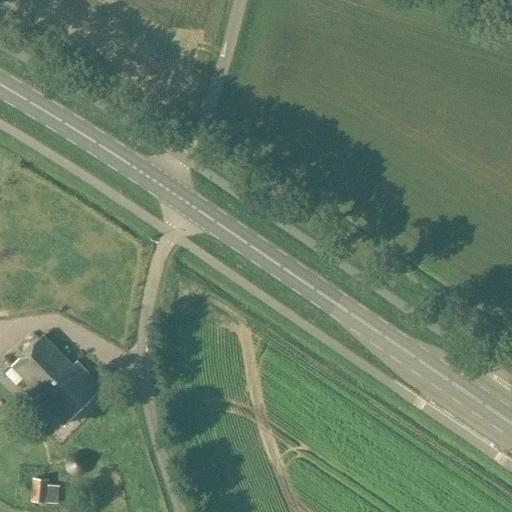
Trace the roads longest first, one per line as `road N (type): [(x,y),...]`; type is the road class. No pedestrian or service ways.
road 1 (primary): [(511,425),(176,198)]
road 2 (unclassified): [(181,511),(150,420),(143,352),(147,301),(176,198)]
road 3 (unclassified): [(176,198),(237,0)]
road 4 (primary): [(176,198),(0,89)]
